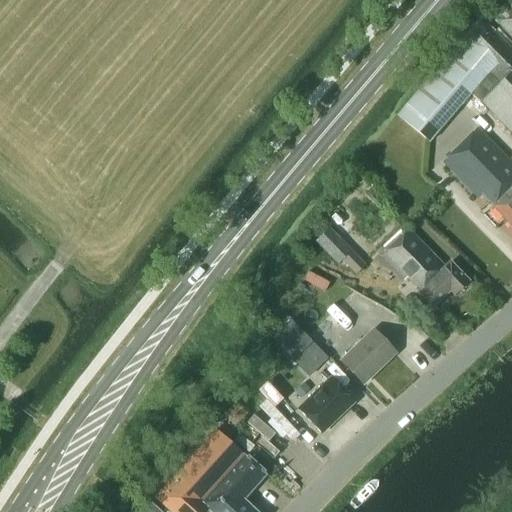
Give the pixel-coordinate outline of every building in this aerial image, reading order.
[(511,4),(495,22),(511,39),(511,4)] [(511,50),(479,17),(396,116),(429,143),(469,94),(480,103),(481,102),(511,134),(511,50)] [(492,206),(491,207),(511,227),(511,164),(476,129),(442,163),(478,198),(481,195),(492,206)] [(343,234),(361,216),(344,200),(326,217),(343,234)] [(366,266),(329,229),(316,242),(338,265),(343,261),(357,275),(366,266)] [(467,282),(449,263),(444,267),(408,230),(380,257),(403,281),(407,277),(420,291),(418,293),(432,308),(449,291),(454,295),(467,282)] [(365,234),(354,246),(365,256),(376,244),(365,234)] [(271,340),(308,377),(328,358),(290,321),(271,340)] [(394,354),(372,331),(340,361),(363,384),(394,354)] [(298,410),(320,433),(352,402),(330,379),(298,410)] [(304,383),(294,391),(300,398),(310,390),(304,383)] [(236,403),(215,425),(228,437),(248,415),(236,403)] [(356,404),(338,418),(348,430),(365,417),(356,404)] [(244,455),(244,456),(214,429),(206,438),(153,497),(170,511),(200,511),(204,508),(207,511),(254,511),(242,500),(265,475),(244,455)] [(158,511),(147,501),(137,511),(158,511)]
